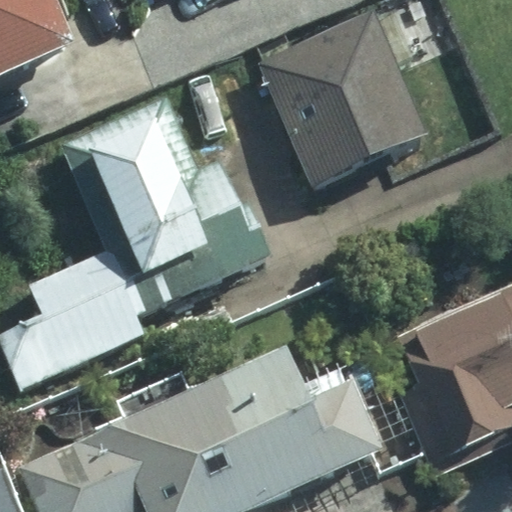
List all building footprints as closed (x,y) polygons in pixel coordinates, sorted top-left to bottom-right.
[(89,0),(0,0),(0,90),(109,45),(89,0)] [(398,14),(280,68),(337,194),(455,141),(398,14)] [(41,286),(57,322),(10,342),(31,392),(178,329),(171,311),(252,277),(252,278),(288,263),(245,162),(219,173),(188,101),(76,149),(120,252),(41,286)] [(511,302),(417,340),(438,393),(417,401),(443,467),(511,439),(511,302)] [(54,511),(271,511),(405,455),(375,386),(336,402),(313,350),(36,468),(54,511)] [(0,511),(15,511),(0,474),(0,511)]
